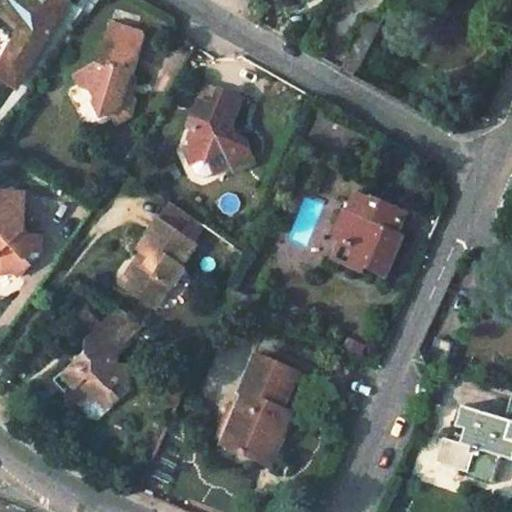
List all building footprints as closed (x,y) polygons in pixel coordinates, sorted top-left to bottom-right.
[(377,27),(362,19),(350,46),(364,52),(377,27)] [(95,71),(72,84),(79,95),(90,98),(95,104),(94,109),(101,122),(111,116),(122,110),(130,114),(134,105),(128,96),(122,94),(124,86),(129,88),(140,43),(133,38),(104,31),(95,71)] [(350,46),(339,69),(353,76),(364,52),(350,46)] [(132,89),(129,88),(124,86),(122,94),(128,96),(132,89)] [(197,90),(195,103),(209,105),(212,92),(197,90)] [(189,155),(198,174),(207,169),(215,172),(221,181),(239,168),(233,160),(254,146),(247,137),(242,137),(235,125),(237,106),(230,105),(231,96),(212,92),(209,105),(195,103),(188,135),(195,137),(194,147),(196,151),(189,155)] [(239,97),(231,96),(230,105),(237,106),(239,97)] [(114,123),(130,114),(122,110),(111,116),(114,123)] [(262,158),(254,146),(233,160),(239,168),(242,173),(262,158)] [(324,151),(313,179),(374,206),(369,216),(350,209),(338,239),(346,242),(337,261),(364,272),(365,268),(386,278),(406,233),(394,228),(399,218),(406,221),(413,204),(395,195),(396,191),(374,181),(377,174),(324,151)] [(0,209),(17,209),(17,193),(0,192),(0,209)] [(208,231),(175,208),(164,222),(197,247),(208,231)] [(17,209),(0,209),(0,266),(6,267),(13,275),(21,266),(17,261),(24,253),(32,254),(33,237),(21,236),(17,241),(10,234),(14,230),(17,209)] [(197,247),(164,222),(143,252),(146,254),(157,262),(151,271),(147,268),(130,290),(159,312),(189,271),(183,267),(197,247)] [(21,236),(14,230),(10,234),(17,241),(21,236)] [(21,266),(32,254),(24,253),(17,261),(21,266)] [(123,285),(130,290),(147,268),(151,271),(157,262),(146,254),(123,285)] [(120,310),(106,325),(128,346),(146,327),(120,310)] [(90,342),(105,326),(90,313),(76,329),(90,342)] [(85,376),(78,389),(95,397),(89,412),(106,419),(112,405),(128,412),(135,398),(125,394),(130,382),(139,378),(135,365),(122,369),(118,357),(128,346),(106,325),(105,326),(90,342),(89,343),(91,362),(89,366),(95,367),(90,378),(85,376)] [(449,371),(458,345),(441,339),(436,353),(422,348),(417,361),(449,371)] [(304,374),(264,357),(248,394),(252,395),(232,438),(250,445),(246,453),(263,462),(264,460),(273,464),(284,438),(288,439),(295,423),(284,418),(287,411),(304,374)] [(89,366),(85,376),(90,378),(95,367),(89,366)] [(141,381),(139,378),(130,382),(125,394),(135,398),(141,381)] [(490,481),(498,454),(511,458),(511,455),(511,396),(509,396),(503,416),(459,404),(449,438),(444,436),(436,461),(466,470),(465,474),(490,481)] [(284,418),(295,423),(298,415),(287,411),(284,418)] [(250,445),(232,438),(228,446),(246,453),(250,445)]
